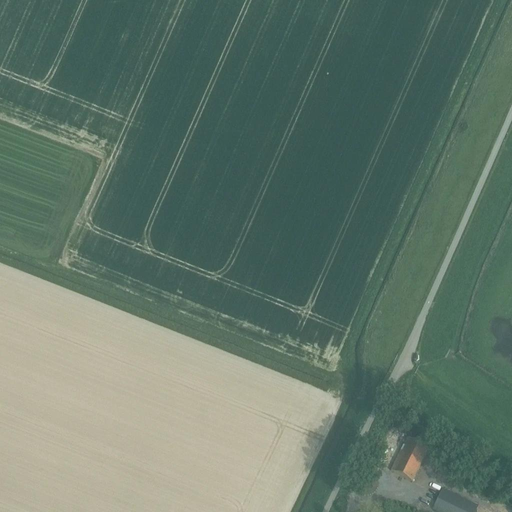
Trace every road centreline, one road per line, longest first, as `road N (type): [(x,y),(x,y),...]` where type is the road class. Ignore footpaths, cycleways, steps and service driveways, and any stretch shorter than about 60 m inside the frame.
road 1 (unclassified): [(325,511),(511,114)]
road 2 (track): [(399,364),(511,438)]
